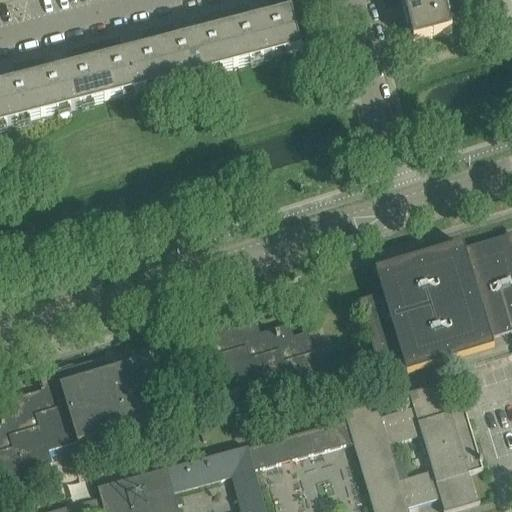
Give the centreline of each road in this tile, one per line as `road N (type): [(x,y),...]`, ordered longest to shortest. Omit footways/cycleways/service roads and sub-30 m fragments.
road 1 (tertiary): [(0,341),(415,209)]
road 2 (residential): [(406,180),(353,0)]
road 3 (residential): [(0,39),(152,0)]
